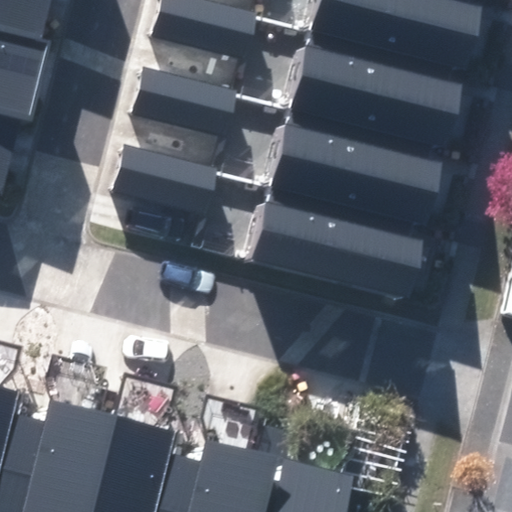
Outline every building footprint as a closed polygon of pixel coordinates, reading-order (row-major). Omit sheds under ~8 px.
[(44,0),(0,0),(0,26),(35,36),(44,0)] [(155,0),(150,23),(243,46),(254,1),(250,0),(155,0)] [(307,0),(299,32),(450,69),(467,0),(307,0)] [(35,36),(0,26),(0,107),(16,111),(35,36)] [(299,32),(280,106),(431,144),(450,69),(299,32)] [(127,101),(220,124),(231,79),(138,56),(127,101)] [(280,106),(262,181),(412,218),(431,144),(280,106)] [(0,170),(16,111),(0,107),(0,170)] [(111,183),(204,205),(215,160),(122,138),(111,183)] [(262,181),(243,255),(393,293),(412,218),(262,181)] [(0,336),(0,387),(2,388),(15,341),(0,336)] [(50,347),(38,391),(88,405),(101,359),(50,347)] [(122,365),(110,410),(160,424),(172,377),(122,365)] [(204,385),(192,433),(242,446),(255,398),(204,385)] [(0,387),(0,511),(5,511),(31,418),(0,409),(0,394),(2,388),(0,387)] [(88,405),(38,391),(31,418),(5,511),(76,511),(104,409),(88,405)] [(110,410),(104,409),(76,511),(171,511),(187,452),(157,444),(162,424),(160,424),(110,410)] [(300,410),(288,455),(338,468),(350,422),(300,410)] [(258,451),(192,433),(187,452),(171,511),(254,511),(264,474),(253,471),(258,451)] [(271,451),(264,474),(254,511),(326,511),(338,468),(288,455),(271,451)]
